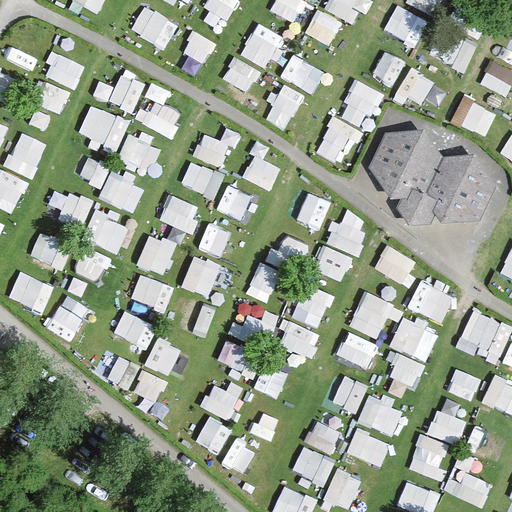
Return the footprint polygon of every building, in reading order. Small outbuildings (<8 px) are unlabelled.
[(221,25),(235,0),(207,0),(200,13),(221,25)] [(272,0),(270,9),(298,16),(302,0),(272,0)] [(332,0),(330,7),(358,19),(366,0),(332,0)] [(399,0),(397,0),(384,26),(414,43),(429,16),(399,0)] [(166,43),(177,17),(143,2),(132,27),(166,43)] [(318,4),(305,28),(330,41),(343,17),(318,4)] [(274,61),(280,27),(251,21),(244,55),(274,61)] [(194,29),(181,64),(200,71),(213,36),(194,29)] [(43,70),(75,84),(85,60),(53,47),(43,70)] [(392,81),(405,57),(386,47),(373,70),(392,81)] [(281,73),(303,83),(314,60),(291,50),(281,73)] [(511,61),(494,52),(480,78),(507,92),(511,82),(511,61)] [(232,53),(218,86),(244,97),(259,65),(232,53)] [(0,104),(6,107),(18,72),(0,65),(0,104)] [(409,68),(404,91),(426,95),(430,72),(409,68)] [(369,122),(383,87),(354,75),(341,106),(334,104),(314,153),(337,162),(355,117),(369,122)] [(269,118),(289,124),(301,87),(281,81),(269,118)] [(463,91),(451,115),(485,132),(497,108),(463,91)] [(117,146),(130,116),(87,98),(74,127),(117,146)] [(147,124),(173,131),(180,109),(154,101),(147,124)] [(511,126),(500,149),(511,155),(511,126)] [(32,173),(47,138),(20,127),(5,162),(32,173)] [(204,129),(194,151),(222,163),(232,141),(204,129)] [(123,162),(162,165),(164,136),(125,133),(123,162)] [(437,230),(478,228),(495,192),(469,162),(437,163),(420,136),(381,139),(365,173),(389,207),(399,206),(392,216),(405,233),(428,231),(431,223),(437,230)] [(241,171),(268,186),(284,159),(257,144),(241,171)] [(88,153),(80,174),(101,183),(110,162),(88,153)] [(192,156),(181,181),(214,195),(225,170),(192,156)] [(0,203),(14,210),(29,178),(0,163),(0,203)] [(135,210),(149,185),(114,165),(100,189),(135,210)] [(217,208),(244,216),(252,189),(225,181),(217,208)] [(290,184),(282,212),(322,224),(330,197),(290,184)] [(147,227),(139,263),(169,269),(178,225),(193,229),(200,198),(168,191),(160,230),(147,227)] [(117,248),(130,221),(100,207),(87,234),(117,248)] [(211,217),(199,243),(220,253),(232,227),(211,217)] [(42,229),(30,258),(55,269),(68,239),(42,229)] [(279,230),(270,260),(299,268),(307,239),(279,230)] [(323,239),(314,260),(344,273),(353,252),(323,239)] [(405,281),(419,258),(388,239),(374,261),(405,281)] [(77,270),(104,275),(109,249),(83,244),(77,270)] [(194,250),(182,281),(209,292),(221,261),(194,250)] [(259,257),(246,290),(266,298),(280,265),(259,257)] [(43,308),(55,282),(20,267),(8,293),(43,308)] [(141,269),(133,292),(165,304),(174,281),(141,269)] [(443,319),(458,284),(431,272),(416,307),(443,319)] [(318,323),(329,291),(302,281),(290,312),(318,323)] [(380,336),(398,302),(366,285),(348,320),(380,336)] [(189,295),(180,321),(207,330),(216,303),(189,295)] [(47,321),(77,334),(88,311),(58,298),(47,321)] [(276,315),(239,302),(229,330),(267,343),(276,315)] [(474,302),(455,341),(484,355),(503,316),(474,302)] [(123,308),(113,331),(144,344),(154,321),(123,308)] [(401,312),(391,344),(430,356),(440,324),(401,312)] [(290,316),(279,339),(310,353),(321,329),(290,316)] [(357,330),(344,357),(373,370),(386,344),(357,330)] [(148,361),(178,371),(188,344),(157,334),(148,361)] [(227,336),(219,353),(252,369),(260,352),(227,336)] [(511,340),(510,339),(501,359),(511,363),(511,340)] [(387,371),(415,381),(423,358),(396,348),(387,371)] [(454,364),(448,388),(475,395),(481,371),(454,364)] [(324,392),(343,401),(355,375),(336,367),(324,392)] [(485,401),(511,406),(511,375),(491,371),(485,401)] [(242,386),(215,375),(204,404),(231,414),(242,386)] [(358,416),(392,431),(403,405),(369,390),(358,416)] [(458,438),(467,414),(436,403),(428,426),(458,438)] [(197,438),(219,449),(233,424),(211,412),(197,438)] [(497,454),(506,435),(474,420),(465,439),(497,454)] [(379,462),(390,437),(356,423),(346,448),(379,462)] [(407,463),(435,473),(447,438),(419,429),(407,463)] [(305,442),(293,467),(323,481),(335,456),(305,442)] [(336,463),(325,496),(350,505),(362,471),(336,463)] [(462,478),(448,472),(443,486),(482,501),(492,478),(466,467),(462,478)] [(406,476),(397,499),(431,511),(439,488),(406,476)] [(281,511),(308,511),(316,496),(284,481),(271,507),(281,511)]
